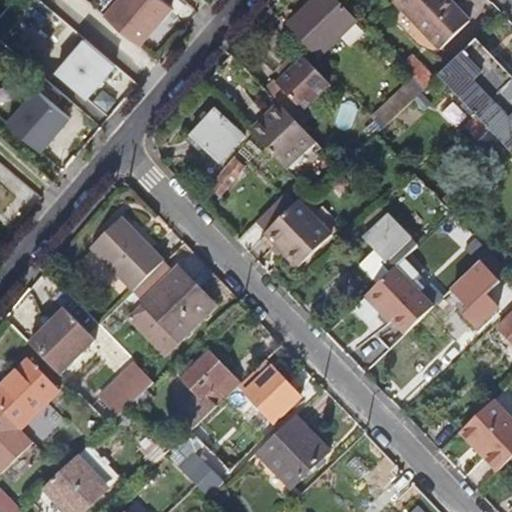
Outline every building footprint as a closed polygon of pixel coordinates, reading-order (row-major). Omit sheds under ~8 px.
[(165,0),(120,0),(106,17),(140,46),(174,7),(165,0)] [(319,58),(358,20),(339,0),(313,0),(288,25),(319,58)] [(394,0),(441,50),(469,23),(447,0),(394,0)] [(511,82),(511,72),(479,37),(439,76),(477,116),(511,82)] [(401,61),(425,89),(430,84),(426,79),(428,76),(408,55),(401,61)] [(274,82),(267,88),(280,102),(295,117),(329,84),(304,57),(296,64),(290,59),(279,69),(285,75),(276,84),(274,82)] [(413,78),(373,116),(384,128),(424,90),(413,78)] [(511,82),(477,116),(489,129),(511,152),(511,82)] [(288,169),(317,141),(295,117),(280,102),(251,129),(288,169)] [(216,109),(187,140),(201,153),(206,147),(222,162),(246,136),(216,109)] [(362,125),(374,138),(377,134),(384,128),(373,116),(372,115),(362,125)] [(489,129),(477,116),(465,126),(478,140),(489,129)] [(343,145),(331,156),(342,168),(354,156),(343,145)] [(233,158),(210,184),(221,194),(244,168),(233,158)] [(423,188),(412,176),(401,186),(412,198),(423,188)] [(333,235),(290,190),(256,222),(266,233),(265,234),(297,269),(333,235)] [(162,259),(120,216),(90,245),(132,289),(162,259)] [(395,267),(387,258),(409,238),(389,216),(367,237),(377,247),(359,263),(378,284),(395,267)] [(420,274),(405,258),(395,267),(378,284),(365,296),(381,313),(384,311),(405,333),(433,307),(420,292),(425,286),(417,277),(420,274)] [(141,300),(172,270),(164,261),(133,292),(141,300)] [(501,281),(482,261),(453,287),(484,319),(498,306),(487,294),(501,281)] [(172,270),(141,300),(143,302),(180,340),(216,306),(176,266),(172,270)] [(180,340),(143,302),(127,318),(164,356),(180,340)] [(511,313),(498,327),(511,341),(511,313)] [(73,315),(44,342),(35,350),(59,375),(67,368),(97,341),(73,315)] [(192,409),(203,420),(240,385),(209,352),(183,378),(202,399),(192,409)] [(29,360),(0,388),(0,407),(20,428),(21,429),(60,391),(29,360)] [(154,383),(134,361),(97,396),(118,417),(154,383)] [(302,396),(272,366),(245,392),(275,423),(302,396)] [(460,431),(498,472),(511,458),(511,422),(492,401),(460,431)] [(0,407),(0,447),(20,428),(0,407)] [(329,450),(295,415),(256,452),(290,488),(329,450)] [(155,426),(147,434),(167,455),(175,447),(155,426)] [(191,432),(178,444),(186,452),(199,440),(191,432)] [(186,452),(178,444),(175,447),(167,455),(186,475),(209,498),(224,484),(195,454),(191,457),(186,452)] [(176,485),(186,475),(167,455),(157,465),(176,485)] [(82,511),(108,488),(78,456),(63,471),(45,488),(67,511),(82,511)] [(0,489),(0,511),(20,511),(22,511),(0,489)]
